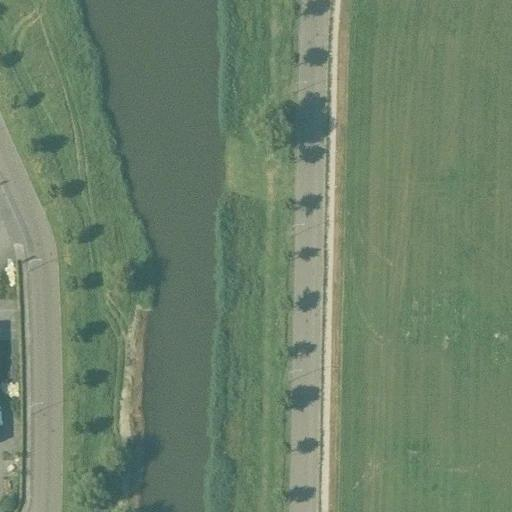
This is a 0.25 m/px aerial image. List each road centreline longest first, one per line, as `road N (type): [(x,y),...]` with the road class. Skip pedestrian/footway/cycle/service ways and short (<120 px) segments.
road 1 (unclassified): [(302,511),(313,0)]
road 2 (unclassified): [(44,511),(38,237),(0,150)]
